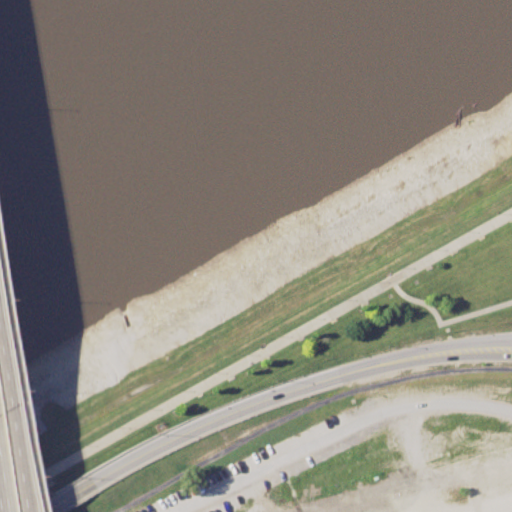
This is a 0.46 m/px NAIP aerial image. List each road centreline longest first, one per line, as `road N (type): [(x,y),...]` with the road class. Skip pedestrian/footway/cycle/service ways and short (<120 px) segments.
road 1 (secondary): [(89,482),(198,426),(292,390),(418,356),(511,349)]
road 2 (motorway): [(23,511),(0,367)]
